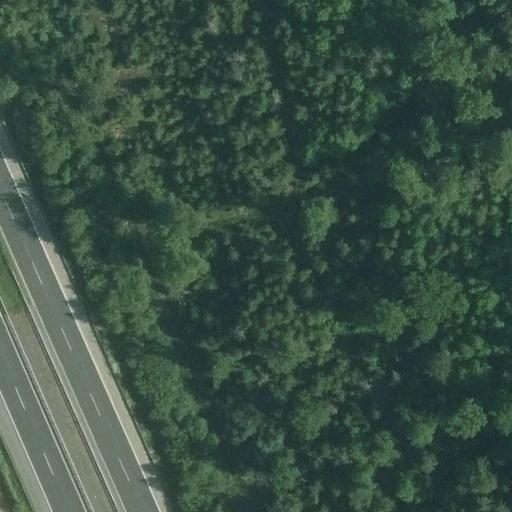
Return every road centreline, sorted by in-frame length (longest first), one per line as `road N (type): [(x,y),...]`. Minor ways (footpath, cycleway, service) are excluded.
road 1 (motorway): [(151,511),(0,175)]
road 2 (motorway): [(0,358),(66,511)]
